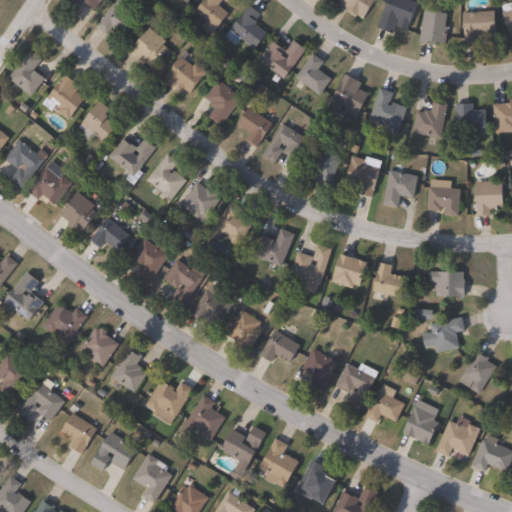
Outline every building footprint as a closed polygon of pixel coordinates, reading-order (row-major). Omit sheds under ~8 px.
[(104,0),(96,11),(82,1),(77,8),(65,0),(104,0)] [(118,0),(125,0),(132,5),(127,12),(138,21),(126,36),(113,27),(107,35),(96,27),(115,3),(116,4),(118,0)] [(229,14),(217,30),(195,13),(205,0),(224,0),(220,6),(229,14)] [(376,0),(364,19),(359,15),(358,17),(347,10),(348,8),(338,2),(339,0),(376,0)] [(408,0),(418,4),(408,29),(398,25),(400,21),(398,20),(393,34),(378,28),(388,0),(408,0)] [(511,2),(511,42),(501,6),(511,2)] [(268,33),(255,49),(241,38),(235,45),(225,37),(250,6),(260,14),(255,20),(258,22),(256,24),(268,33)] [(449,28),(447,43),(437,41),(436,44),(420,42),(425,11),(448,15),(446,27),(449,28)] [(480,46),(465,47),(464,14),(496,12),(497,34),(479,35),(480,46)] [(168,48),(152,69),(139,59),(140,58),(131,50),(149,27),(167,41),(164,45),(168,48)] [(306,48),(285,78),(259,60),(273,41),(287,51),(295,39),(306,48)] [(46,78),(32,95),(9,77),(31,50),(43,59),(34,69),(46,78)] [(332,78),(320,95),(296,77),(313,53),(324,61),(319,68),(332,78)] [(181,56),(194,66),(196,63),(208,72),(192,94),(177,82),(172,88),(163,80),(181,56)] [(249,78),(244,84),(241,82),(239,84),(227,73),(224,70),(225,68),(222,66),(227,60),(249,78)] [(370,93),(357,118),(344,112),(346,108),(332,100),(346,73),(363,82),(360,88),(370,93)] [(76,82),(76,83),(81,87),(77,91),(86,98),(69,120),(58,111),(60,108),(48,98),(61,80),(65,83),(69,77),(76,82)] [(220,80),(238,94),(244,87),(248,91),(242,98),(243,99),(220,127),(208,117),(215,109),(210,104),(204,111),(201,108),(208,99),(206,97),(220,80)] [(390,104),(392,105),(393,102),(408,107),(399,135),(387,131),(389,127),(370,120),(381,88),(394,93),(390,104)] [(511,99),(511,131),(497,133),(494,104),(511,103),(511,100),(511,99)] [(117,126),(105,142),(95,135),(91,141),(76,130),(100,100),(110,108),(106,114),(109,116),(107,118),(117,126)] [(450,104),(442,139),(413,133),(418,110),(426,112),(426,109),(432,111),(434,101),(450,104)] [(474,103),(474,110),(487,110),(487,133),(456,134),(456,104),(474,103)] [(273,123),(258,147),(247,139),(251,132),(238,123),(249,107),(273,123)] [(310,141),(298,160),(284,151),(288,146),(283,142),(280,147),(284,150),(276,162),(263,154),(284,123),(310,141)] [(0,129),(10,138),(0,150),(0,129)] [(133,153),(137,157),(140,153),(136,150),(145,138),(157,147),(140,169),(144,173),(134,185),(126,179),(131,172),(110,156),(125,137),(137,147),(133,153)] [(46,160),(22,189),(10,180),(20,167),(25,171),(28,167),(22,163),(18,169),(5,159),(20,140),(46,160)] [(322,149),(343,158),(332,184),(317,178),(316,181),(311,179),(312,175),(308,172),(317,151),(321,153),(322,149)] [(171,172),(173,173),(175,170),(188,179),(169,203),(160,196),(163,192),(147,180),(168,153),(179,162),(171,172)] [(367,156),(383,161),(372,197),(360,194),(361,192),(354,190),(356,186),(345,182),(353,156),(366,160),(367,156)] [(419,176),(415,198),(401,196),(399,208),(384,205),(390,171),(397,164),(404,166),(403,173),(419,176)] [(47,167),(60,178),(63,174),(74,183),(56,206),(49,200),(50,199),(44,193),(39,199),(28,190),(47,167)] [(197,181),(211,191),(214,188),(219,192),(217,196),(222,199),(207,219),(202,215),(199,219),(180,206),(197,181)] [(492,215),(478,216),(476,182),(503,181),(505,209),(492,210),(492,215)] [(462,189),(460,218),(446,217),(446,207),(443,206),(442,212),(428,211),(430,187),(462,189)] [(97,212),(82,232),(75,226),(73,228),(68,224),(70,222),(61,214),(78,192),(95,205),(93,209),(97,212)] [(254,224),(239,247),(227,239),(229,236),(225,234),(221,240),(211,233),(232,201),(243,208),(239,215),(254,224)] [(131,235),(119,250),(107,240),(101,249),(90,240),(108,217),(131,235)] [(296,235),(282,267),(255,256),(263,235),(276,241),(281,229),(296,235)] [(145,239),(154,245),(158,239),(168,246),(164,252),(169,256),(149,284),(137,276),(144,265),(132,257),(145,239)] [(333,249),(318,294),(303,289),(306,280),(291,275),(298,253),(313,258),(312,264),(317,265),(319,261),(314,259),(319,245),(333,249)] [(368,262),(361,287),(355,285),(354,289),(333,282),(341,254),(368,262)] [(0,262),(1,263),(7,255),(18,264),(0,287),(0,262)] [(178,260),(196,272),(202,265),(209,270),(185,305),(173,297),(179,287),(184,290),(186,286),(181,282),(177,288),(164,279),(178,260)] [(411,279),(406,299),(374,291),(380,262),(393,266),(391,274),(411,279)] [(466,280),(465,296),(437,295),(438,282),(430,282),(430,271),(464,272),(464,280),(466,280)] [(44,302),(29,321),(5,301),(28,272),(39,281),(31,292),(44,302)] [(234,304),(220,326),(205,317),(202,322),(191,314),(206,291),(204,289),(208,282),(227,294),(225,297),(234,304)] [(59,304),(73,314),(77,308),(88,316),(71,341),(57,331),(54,334),(43,326),(59,304)] [(263,329),(250,349),(226,334),(242,310),(261,322),(259,326),(263,329)] [(458,333),(461,348),(437,353),(435,346),(426,348),(423,334),(433,332),(431,324),(464,317),(466,331),(458,333)] [(102,327),(108,331),(106,334),(120,344),(103,368),(84,355),(87,351),(82,348),(96,328),(100,330),(102,327)] [(301,345),(291,362),(277,354),(272,362),(261,355),(276,330),(301,345)] [(147,374),(134,393),(111,377),(130,347),(143,356),(138,364),(143,368),(141,370),(147,374)] [(339,363),(322,394),(309,386),(315,375),(302,368),(313,348),(339,363)] [(498,366),(480,395),(459,381),(479,350),(491,358),(489,360),(498,366)] [(31,373),(8,401),(0,394),(0,386),(5,380),(0,375),(0,363),(8,354),(31,373)] [(376,378),(360,411),(347,405),(353,391),(357,394),(360,389),(355,386),(351,393),(336,385),(347,363),(376,378)] [(173,392),(176,394),(178,391),(177,390),(182,382),(194,389),(177,418),(176,417),(171,425),(154,415),(156,412),(146,406),(162,381),(175,389),(173,392)] [(65,402),(51,420),(38,411),(42,406),(37,402),(34,406),(38,409),(29,421),(17,412),(40,382),(65,402)] [(383,385),(397,391),(393,399),(405,405),(397,423),(382,416),(378,423),(366,417),(379,390),(380,391),(383,385)] [(227,417),(212,441),(200,434),(202,430),(198,427),(190,439),(180,433),(204,395),(216,403),(213,409),(227,417)] [(440,423),(430,445),(404,433),(416,406),(437,416),(435,421),(440,423)] [(97,429),(82,454),(71,447),(76,440),(62,431),(72,414),(97,429)] [(472,422),(471,425),(481,429),(469,457),(452,449),(449,457),(437,451),(450,421),(457,424),(460,416),(472,422)] [(267,433),(249,466),(221,451),(233,430),(247,437),(243,443),(249,446),(251,442),(247,440),(255,426),(267,433)] [(138,449),(126,470),(112,461),(116,455),(110,452),(107,456),(111,459),(103,472),(91,465),(111,432),(138,449)] [(500,439),(498,444),(511,450),(511,462),(508,472),(489,464),(486,472),(473,467),(484,439),(487,440),(489,435),(500,439)] [(282,455),(285,456),(286,455),(299,462),(285,488),(266,479),(269,473),(260,468),(276,438),(288,445),(282,455)] [(173,476),(155,504),(143,496),(148,489),(133,479),(149,454),(169,468),(166,471),(173,476)] [(337,480),(323,504),(313,498),(311,502),(301,496),(302,493),(292,488),(295,483),(300,486),(314,460),(331,469),(328,475),(337,480)] [(31,501),(23,511),(3,511),(0,509),(0,490),(10,476),(22,484),(17,491),(31,501)] [(191,485),(210,498),(201,511),(176,511),(177,511),(170,506),(184,486),(188,489),(191,485)] [(379,495),(370,511),(334,511),(344,492),(359,499),(356,505),(361,507),(364,503),(360,501),(366,488),(379,495)] [(256,509),(254,511),(215,511),(229,492),(256,509)] [(54,510),(58,511),(60,511),(62,510),(64,511),(35,511),(44,499),(56,507),(54,510)]
